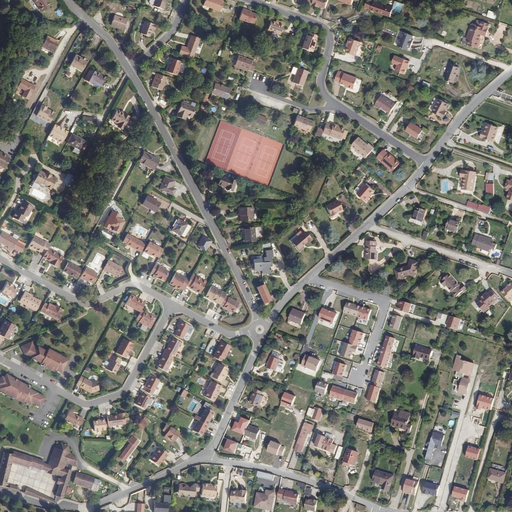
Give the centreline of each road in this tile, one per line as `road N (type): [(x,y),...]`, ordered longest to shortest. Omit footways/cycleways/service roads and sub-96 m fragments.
road 1 (residential): [(130,72),(258,319)]
road 2 (residential): [(0,358),(77,400),(97,402),(122,392),(172,305)]
road 3 (residential): [(0,259),(83,303),(134,284),(172,305)]
road 4 (residential): [(334,105),(320,83),(330,44),(323,27),(249,0)]
road 5 (residential): [(376,509),(291,475),(228,461)]
road 6 (residential): [(367,224),(511,274)]
road 7 (residential): [(268,324),(367,224)]
road 8 (residential): [(260,337),(206,457)]
road 9 (residential): [(427,164),(465,113),(511,71)]
